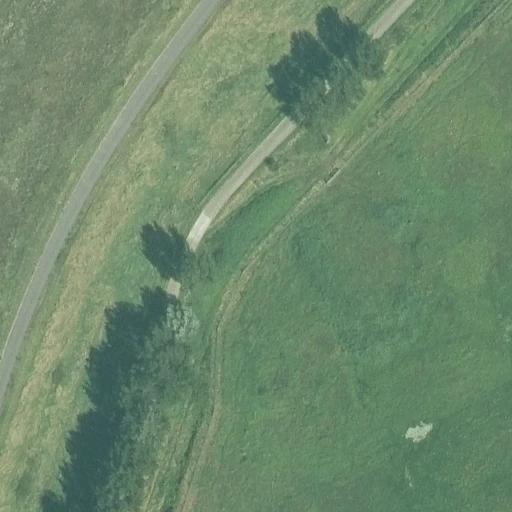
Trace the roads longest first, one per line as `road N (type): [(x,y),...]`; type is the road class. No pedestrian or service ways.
road 1 (unclassified): [(103,511),(202,227),(410,0)]
road 2 (unclassified): [(0,407),(66,234),(139,110),(223,0)]
